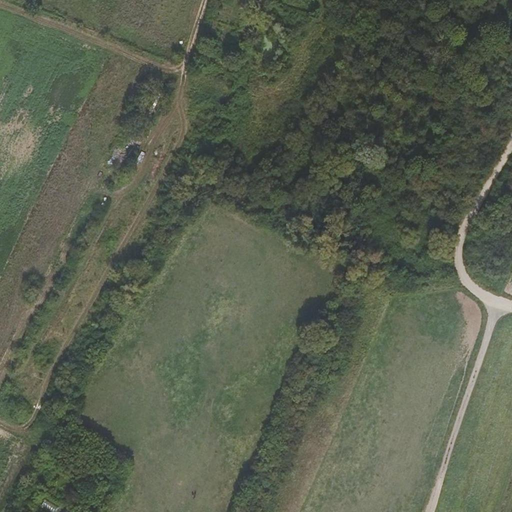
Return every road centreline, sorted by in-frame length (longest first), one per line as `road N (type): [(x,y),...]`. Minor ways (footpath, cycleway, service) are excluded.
road 1 (track): [(205,0),(179,76),(0,0)]
road 2 (track): [(503,301),(434,511)]
road 3 (track): [(511,151),(445,267),(511,304)]
